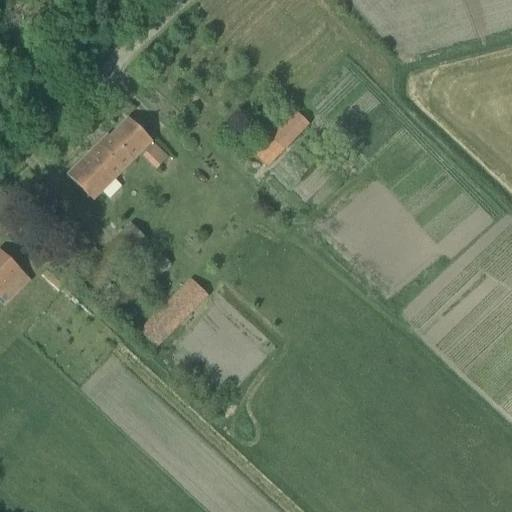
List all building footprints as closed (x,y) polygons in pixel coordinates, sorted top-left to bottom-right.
[(308,126),(292,110),(250,154),(267,169),(308,126)] [(107,136),(66,177),(80,191),(92,202),(140,154),(150,143),(151,143),(142,134),(127,120),(109,138),(107,136)] [(95,293),(147,244),(129,224),(76,273),(95,293)] [(0,294),(21,274),(0,252),(0,294)] [(109,302),(119,314),(169,267),(159,256),(109,302)] [(207,300),(189,281),(137,331),(155,350),(207,300)]
